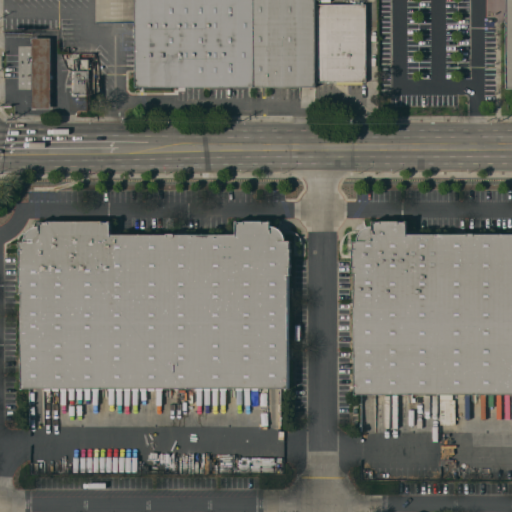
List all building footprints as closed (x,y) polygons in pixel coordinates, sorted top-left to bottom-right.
[(138,0),(138,88),(320,87),(320,83),(369,82),(368,4),(320,4),(320,0),(138,0)] [(511,0),(511,89),(500,89),(499,0),(511,0)] [(18,47),(35,47),(35,39),(55,39),(55,108),(35,109),(35,90),(18,90),(18,47)] [(78,54),(94,54),(94,60),(89,60),(89,64),(92,64),(92,68),(78,67),(78,54)] [(88,71),(88,94),(74,94),(74,71),(88,71)] [(283,432),(33,432),(33,393),(25,393),(25,241),(34,241),(34,227),(44,227),(44,222),(115,222),(115,234),(238,234),(238,219),(271,219),(271,228),(285,228),(285,237),(297,237),(297,259),(292,259),(292,397),(283,397),(283,432)] [(511,432),(364,432),(364,393),(356,393),(356,241),(364,241),(364,227),(374,227),(374,221),(411,221),(411,233),(511,233),(511,432)]
